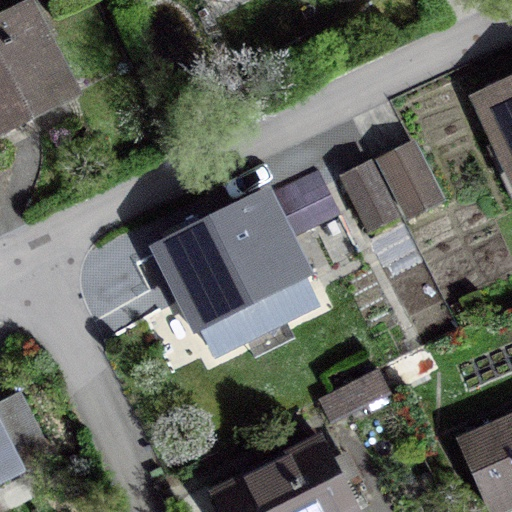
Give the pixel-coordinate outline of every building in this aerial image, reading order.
[(0,129),(73,93),(29,6),(0,20),(0,129)] [(511,85),(478,101),(511,174),(511,85)] [(441,199),(413,144),(380,160),(408,216),(441,199)] [(369,162),(343,176),(370,230),(397,216),(369,162)] [(318,170),(274,192),(285,214),(295,209),(304,227),(338,210),(318,170)] [(167,243),(158,247),(213,350),(315,300),(265,194),(201,226),(196,216),(162,233),(167,243)] [(389,394),(378,370),(321,398),(334,422),(389,394)] [(511,416),(458,440),(488,507),(510,498),(511,502),(511,416)] [(0,429),(0,480),(21,470),(0,429)] [(322,441),(215,496),(223,511),(348,511),(356,508),(322,441)]
